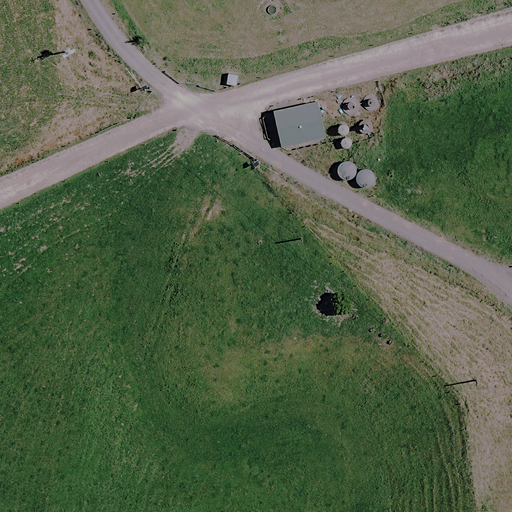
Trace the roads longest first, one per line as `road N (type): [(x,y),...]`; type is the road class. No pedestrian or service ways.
road 1 (track): [(0,199),(207,102),(511,12)]
road 2 (track): [(207,102),(120,45),(95,0)]
